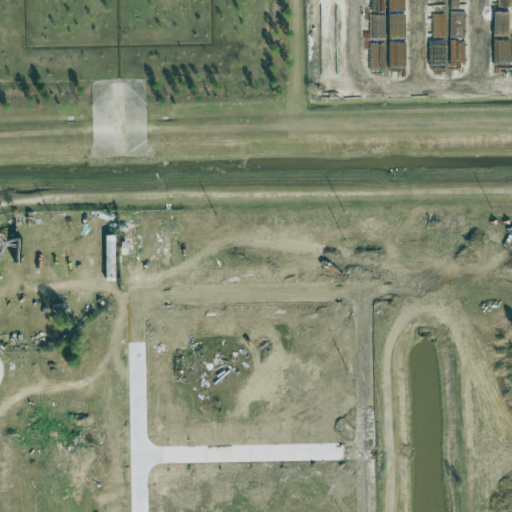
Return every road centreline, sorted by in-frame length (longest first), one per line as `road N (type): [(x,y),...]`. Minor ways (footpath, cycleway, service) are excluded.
road 1 (residential): [(141,511),(145,303),(346,297),(361,304)]
road 2 (residential): [(141,463),(368,457)]
road 3 (residential): [(361,304),(369,511)]
